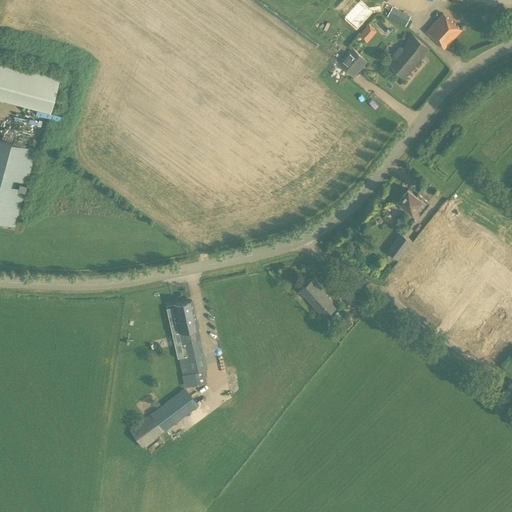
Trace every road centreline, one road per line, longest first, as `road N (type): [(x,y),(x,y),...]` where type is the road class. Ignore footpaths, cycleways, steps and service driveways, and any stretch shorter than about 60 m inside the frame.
road 1 (tertiary): [(0,283),(126,283),(245,260),(307,238)]
road 2 (tertiary): [(307,238),(375,180),(449,85),(511,47)]
road 3 (residential): [(511,371),(365,265),(307,238)]
